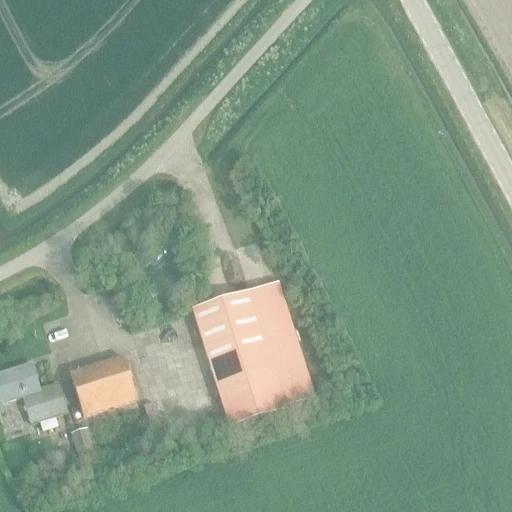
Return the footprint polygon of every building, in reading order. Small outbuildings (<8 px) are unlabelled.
[(143,267),(173,241),(165,232),(136,258),(143,267)] [(265,249),(266,238),(243,238),(243,249),(265,249)] [(314,401),(278,286),(192,313),(228,428),(314,401)] [(69,377),(82,420),(137,402),(123,360),(69,377)] [(32,367),(0,376),(0,404),(0,406),(23,399),(31,427),(39,424),(42,434),(58,429),(55,420),(67,416),(58,387),(40,393),(32,367)]
